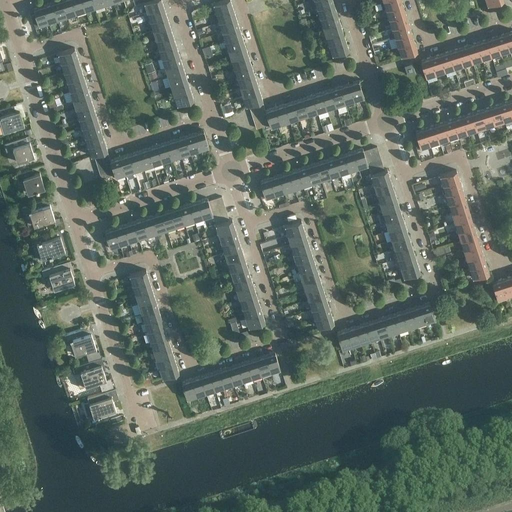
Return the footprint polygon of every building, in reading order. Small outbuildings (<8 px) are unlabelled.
[(67,16),(61,0),(58,0),(52,2),(58,19),(67,16)] [(76,13),(72,0),(61,0),(67,16),(76,13)] [(86,10),(82,0),(72,0),(76,13),(86,10)] [(95,7),(92,0),(82,0),(86,10),(95,7)] [(164,6),(161,0),(149,0),(144,2),(147,11),(164,6)] [(233,7),(230,0),(221,0),(213,3),(216,12),(233,7)] [(403,3),(401,0),(383,0),(386,9),(403,3)] [(58,19),(52,2),(43,5),(49,22),(58,19)] [(337,11),(334,2),(317,7),(320,17),(337,11)] [(406,13),(403,3),(386,9),(389,18),(406,13)] [(49,22),(43,5),(33,8),(35,13),(39,25),(49,22)] [(167,15),(164,6),(147,11),(150,21),(167,15)] [(236,16),(233,7),(216,12),(219,22),(236,16)] [(340,21),(337,11),(320,17),(323,26),(340,21)] [(409,22),(406,13),(389,18),(392,27),(409,22)] [(170,24),(167,15),(150,21),(153,30),(170,24)] [(239,25),(236,16),(219,22),(222,31),(239,25)] [(343,30),(340,21),(323,26),(326,35),(343,30)] [(412,31),(409,22),(392,27),(395,37),(412,31)] [(173,34),(170,24),(153,30),(156,39),(173,34)] [(242,35),(239,25),(222,31),(225,40),(242,35)] [(346,39),(343,30),(326,35),(329,44),(346,39)] [(415,41),(412,31),(395,37),(398,46),(415,41)] [(510,50),(504,33),(495,36),(500,53),(510,50)] [(176,43),(173,34),(156,39),(159,48),(176,43)] [(245,44),(242,35),(225,40),(228,49),(245,44)] [(500,53),(495,36),(486,39),(491,56),(500,53)] [(349,49),(346,39),(329,44),(332,55),(349,49)] [(491,56),(486,39),(476,42),(482,59),(491,56)] [(418,50),(415,41),(398,46),(401,56),(418,50)] [(482,59),(476,42),(467,45),(473,62),(482,59)] [(179,52),(176,43),(159,48),(162,58),(179,52)] [(248,53),(245,44),(228,49),(231,59),(248,53)] [(473,62),(467,45),(458,48),(463,65),(473,62)] [(78,57),(75,47),(58,53),(61,62),(78,57)] [(463,65),(458,48),(449,51),(454,68),(463,65)] [(454,68),(449,51),(439,54),(445,71),(454,68)] [(182,61),(179,52),(162,58),(165,67),(182,61)] [(251,62),(248,53),(231,59),(234,68),(251,62)] [(445,71),(439,54),(430,57),(435,73),(445,71)] [(81,66),(78,57),(61,62),(64,71),(81,66)] [(435,73),(430,57),(421,60),(426,77),(435,73)] [(185,71),(182,61),(165,67),(168,76),(185,71)] [(254,72),(251,62),(234,68),(237,77),(254,72)] [(415,72),(412,62),(404,65),(407,74),(415,72)] [(84,75),(81,66),(64,71),(67,81),(84,75)] [(188,80),(185,71),(168,76),(171,85),(188,80)] [(257,81),(254,72),(237,77),(240,86),(257,81)] [(87,85),(84,75),(67,81),(70,90),(87,85)] [(191,89),(188,80),(171,85),(174,95),(191,89)] [(364,96),(359,80),(349,83),(355,99),(364,96)] [(260,90),(257,81),(240,86),(243,96),(260,90)] [(355,99),(349,83),(340,86),(345,102),(355,99)] [(90,94),(87,85),(70,90),(73,99),(90,94)] [(345,102),(340,86),(331,89),(336,105),(345,102)] [(194,99),(191,89),(174,95),(177,104),(194,99)] [(336,105),(331,89),(321,92),(327,108),(336,105)] [(263,100),(260,90),(243,96),(246,106),(249,105),(262,100),(263,100)] [(327,108),(321,92),(312,95),(318,111),(327,108)] [(93,103),(90,94),(73,99),(76,108),(93,103)] [(318,111),(312,95),(303,98),(308,114),(318,111)] [(308,114),(303,98),(294,101),(299,117),(308,114)] [(264,106),(262,100),(249,105),(251,110),(264,106)] [(299,117),(294,101),(284,104),(290,120),(299,117)] [(511,117),(511,112),(508,101),(499,104),(504,120),(511,117)] [(96,112),(93,103),(76,108),(79,118),(96,112)] [(290,120),(284,104),(275,107),(280,123),(290,120)] [(504,120),(499,104),(490,107),(495,123),(504,120)] [(24,125),(21,114),(20,109),(16,110),(14,105),(0,109),(0,120),(3,131),(24,125)] [(266,112),(265,110),(264,106),(251,110),(253,116),(266,112)] [(280,123),(275,107),(265,110),(266,112),(268,117),(270,124),(271,126),(280,123)] [(495,123),(490,107),(480,110),(486,126),(495,123)] [(486,126),(480,110),(471,112),(476,129),(486,126)] [(99,122),(96,112),(79,118),(82,127),(99,122)] [(268,117),(266,112),(253,116),(254,122),(268,117)] [(476,129),(471,112),(462,115),(467,132),(476,129)] [(467,132),(462,115),(453,118),(458,135),(467,132)] [(337,124),(343,122),(341,116),(335,118),(337,124)] [(270,124),(268,117),(254,122),(256,128),(270,124)] [(458,135),(453,118),(443,121),(449,138),(458,135)] [(449,138),(443,121),(434,124),(439,141),(449,138)] [(102,131),(99,122),(82,127),(85,136),(102,131)] [(439,141),(434,124),(425,127),(430,144),(439,141)] [(430,144),(425,127),(415,130),(421,147),(430,144)] [(209,146),(204,129),(194,132),(199,149),(209,146)] [(105,140),(102,131),(85,136),(88,145),(105,140)] [(199,149),(194,132),(185,135),(190,152),(199,149)] [(35,156),(30,141),(28,141),(26,135),(6,142),(8,150),(13,148),(17,159),(16,159),(17,162),(25,159),(35,156)] [(190,152),(185,135),(176,138),(181,155),(190,152)] [(181,155),(176,138),(166,141),(172,158),(181,155)] [(108,150),(105,140),(88,145),(91,155),(94,154),(107,150),(108,150)] [(172,158),(166,141),(157,144),(162,161),(172,158)] [(162,161),(157,144),(148,147),(153,164),(162,161)] [(379,152),(377,146),(364,150),(366,156),(379,152)] [(153,164),(148,147),(139,150),(144,167),(153,164)] [(368,162),(366,156),(364,150),(363,147),(353,151),(358,167),(368,164),(368,162)] [(109,156),(107,150),(94,154),(96,160),(109,156)] [(144,167),(139,150),(129,153),(135,170),(144,167)] [(358,167),(353,151),(343,154),(349,170),(358,167)] [(381,158),(379,152),(366,156),(368,162),(381,158)] [(135,170),(129,153),(120,156),(125,173),(135,170)] [(349,170),(343,154),(334,157),(340,173),(349,170)] [(111,162),(110,159),(109,156),(96,160),(98,166),(111,162)] [(125,173),(120,156),(110,159),(111,162),(113,167),(115,173),(116,176),(125,173)] [(340,173),(334,157),(325,159),(330,176),(340,173)] [(383,163),(381,158),(368,162),(368,164),(369,168),(383,163)] [(330,176),(325,159),(316,162),(321,179),(330,176)] [(113,167),(111,162),(98,166),(99,172),(113,167)] [(321,179),(316,162),(306,165),(312,182),(321,179)] [(385,169),(383,163),(369,168),(371,174),(385,169)] [(312,182),(306,165),(297,168),(303,185),(312,182)] [(115,173),(113,167),(99,172),(101,178),(115,173)] [(303,185),(297,168),(288,171),(293,188),(303,185)] [(45,187),(40,172),(31,175),(29,169),(17,173),(19,179),(23,178),(28,193),(36,190),(36,191),(39,191),(38,189),(45,187)] [(390,178),(387,169),(385,169),(371,174),(370,174),(373,183),(390,178)] [(459,179),(456,169),(440,175),(443,184),(459,179)] [(293,188),(288,171),(279,174),(284,191),(293,188)] [(284,191),(279,174),(269,177),(275,194),(284,191)] [(275,194),(269,177),(260,180),(265,197),(275,194)] [(393,187),(390,178),(373,183),(376,192),(393,187)] [(462,188),(459,179),(443,184),(446,194),(462,188)] [(396,196),(393,187),(376,192),(379,202),(396,196)] [(465,198),(462,188),(446,194),(449,203),(465,198)] [(224,202),(222,196),(208,200),(210,206),(224,202)] [(399,205),(396,196),(379,202),(382,211),(399,205)] [(213,214),(212,212),(210,206),(208,200),(207,197),(197,200),(203,217),(212,214),(213,214)] [(468,207),(465,198),(449,203),(452,212),(468,207)] [(55,219),(52,209),(50,204),(43,206),(41,200),(21,206),(23,213),(29,211),(34,226),(55,219)] [(203,217),(197,200),(188,203),(194,220),(203,217)] [(226,208),(224,202),(210,206),(212,212),(226,208)] [(194,220),(188,203),(179,206),(184,223),(194,220)] [(402,215),(399,205),(382,211),(385,220),(402,215)] [(184,223),(179,206),(170,209),(175,226),(184,223)] [(471,216),(468,207),(452,212),(455,221),(471,216)] [(227,213),(226,208),(212,212),(213,214),(212,214),(214,218),(227,213)] [(175,226),(170,209),(160,212),(166,229),(175,226)] [(166,229),(160,212),(151,215),(157,232),(166,229)] [(229,219),(227,213),(214,218),(216,224),(229,219)] [(157,232),(151,215),(142,218),(147,235),(157,232)] [(405,224),(402,215),(385,220),(388,229),(405,224)] [(474,225),(471,216),(455,221),(458,231),(474,225)] [(147,235),(142,218),(133,221),(138,238),(147,235)] [(229,219),(216,224),(215,224),(218,233),(235,228),(232,218),(229,219)] [(304,229),(301,219),(284,225),(288,234),(304,229)] [(138,238),(133,221),(123,224),(129,241),(138,238)] [(129,241),(123,224),(114,227),(120,244),(129,241)] [(408,233),(405,224),(388,229),(391,239),(408,233)] [(477,235),(474,225),(458,231),(461,240),(477,235)] [(120,244),(114,227),(105,230),(110,247),(120,244)] [(238,237),(235,228),(218,233),(221,243),(238,237)] [(307,238),(304,229),(288,234),(291,244),(307,238)] [(65,250),(60,235),(54,237),(53,231),(32,238),(34,244),(39,242),(44,257),(49,255),(50,256),(53,256),(52,254),(65,250)] [(411,243),(408,233),(391,239),(394,248),(411,243)] [(480,244),(477,235),(461,240),(464,249),(480,244)] [(241,247),(238,237),(221,243),(224,252),(241,247)] [(310,248),(307,238),(291,244),(294,253),(310,248)] [(414,252),(411,243),(394,248),(397,257),(414,252)] [(483,253),(480,244),(464,249),(467,258),(483,253)] [(244,256),(241,247),(224,252),(227,261),(244,256)] [(313,257),(310,248),(294,253),(296,262),(313,257)] [(417,261),(414,252),(397,257),(400,266),(417,261)] [(486,262),(483,253),(467,258),(469,268),(486,262)] [(247,265),(244,256),(227,261),(230,270),(247,265)] [(316,266),(313,257),(296,262),(299,271),(316,266)] [(420,271),(417,261),(400,266),(404,277),(420,271)] [(489,272),(486,262),(469,268),(473,277),(489,272)] [(75,282),(70,266),(62,269),(60,263),(42,269),(44,275),(49,274),(54,288),(75,282)] [(250,274),(247,265),(230,270),(233,280),(250,274)] [(319,275),(316,266),(299,271),(302,281),(319,275)] [(149,279),(146,269),(129,275),(132,284),(149,279)] [(253,284),(250,274),(233,280),(236,289),(253,284)] [(322,285),(319,275),(302,281),(305,290),(322,285)] [(511,293),(511,278),(511,276),(502,279),(507,295),(511,293)] [(152,288),(149,279),(132,284),(135,293),(152,288)] [(507,295),(502,279),(492,282),(497,299),(507,295)] [(256,293),(253,284),(236,289),(239,298),(256,293)] [(325,294),(322,285),(305,290),(308,299),(325,294)] [(155,297),(152,288),(135,293),(138,303),(155,297)] [(259,302),(256,293),(239,298),(242,307),(259,302)] [(328,303),(325,294),(308,299),(311,308),(328,303)] [(158,307),(155,297),(138,303),(141,312),(158,307)] [(262,311),(259,302),(242,307),(245,317),(262,311)] [(436,318),(430,302),(421,305),(426,321),(436,318)] [(331,312),(328,303),(311,308),(314,318),(331,312)] [(426,321),(421,305),(411,308),(417,324),(426,321)] [(161,316),(158,307),(141,312),(144,321),(161,316)] [(417,324),(411,308),(402,311),(407,327),(417,324)] [(265,321),(262,311),(245,317),(248,326),(265,321)] [(407,327),(402,311),(393,314),(398,330),(407,327)] [(334,322),(331,312),(314,318),(317,327),(334,322)] [(398,330),(393,314),(384,317),(389,333),(398,330)] [(164,325),(161,316),(144,321),(147,331),(164,325)] [(389,333),(384,317),(374,320),(380,336),(389,333)] [(380,336),(374,320),(365,323),(370,339),(380,336)] [(370,339),(365,323),(356,326),(361,342),(370,339)] [(167,334),(164,325),(147,331),(150,340),(167,334)] [(361,342),(356,326),(346,329),(352,345),(361,342)] [(96,347),(93,338),(91,332),(83,335),(81,329),(63,335),(65,341),(70,339),(75,354),(96,347)] [(352,345),(346,329),(337,332),(342,348),(352,345)] [(170,344),(167,334),(150,340),(153,349),(170,344)] [(173,353),(170,344),(153,349),(156,358),(173,353)] [(280,368),(276,354),(275,352),(266,355),(271,371),(280,368)] [(176,362),(173,353),(156,358),(159,368),(176,362)] [(271,371),(266,355),(256,358),(262,374),(271,371)] [(262,374),(256,358),(247,361),(252,377),(262,374)] [(106,379),(103,368),(101,363),(98,365),(96,359),(77,365),(79,371),(81,371),(85,385),(106,379)] [(252,377),(247,361),(238,364),(243,380),(252,377)] [(179,372),(176,362),(159,368),(162,377),(179,372)] [(243,380),(238,364),(228,366),(234,383),(243,380)] [(234,383),(228,366),(219,369),(225,386),(234,383)] [(225,386),(219,369),(210,372),(215,389),(225,386)] [(215,389),(210,372),(201,375),(206,392),(215,389)] [(206,392),(201,375),(191,378),(197,395),(206,392)] [(197,395),(191,378),(182,382),(187,398),(197,395)] [(116,410),(113,400),(118,398),(115,388),(106,390),(87,396),(91,408),(94,407),(97,416),(116,410)] [(87,431),(85,424),(78,426),(80,433),(87,431)]
